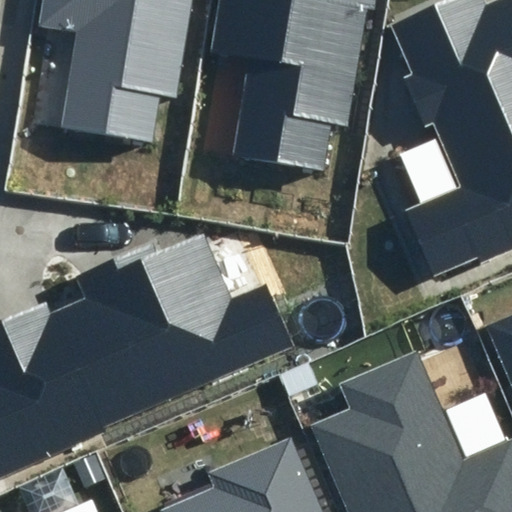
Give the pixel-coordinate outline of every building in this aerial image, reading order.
[(43,0),(40,25),(77,31),(61,126),(152,141),(160,94),(177,97),(193,0),(43,0)] [(214,0),(206,50),(247,57),(230,154),(324,170),(333,122),(346,124),(366,9),(376,10),(377,0),(214,0)] [(405,210),(433,275),(511,241),(511,0),(494,0),(486,4),(484,0),(446,0),(389,25),(410,72),(402,76),(425,128),(433,125),(460,186),(405,210)] [(0,476),(106,431),(105,427),(294,346),(267,282),(231,298),(203,235),(160,253),(155,242),(73,277),(83,298),(49,312),(46,303),(0,322),(0,476)] [(511,315),(488,326),(511,380),(511,315)] [(511,511),(511,438),(464,460),(417,350),(339,385),(350,409),(313,424),(349,511),(511,511)] [(159,509),(160,511),(323,511),(291,437),(205,473),(211,487),(159,509)]
